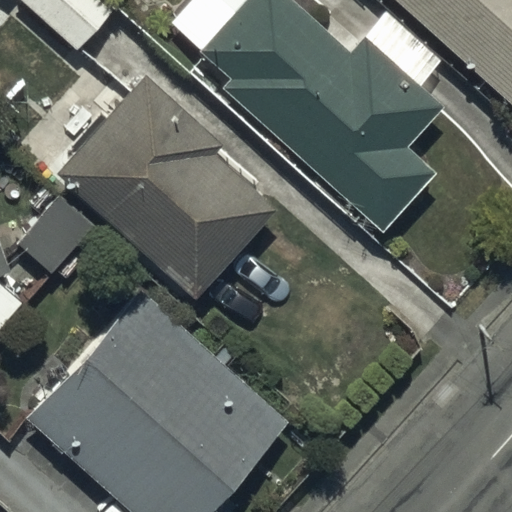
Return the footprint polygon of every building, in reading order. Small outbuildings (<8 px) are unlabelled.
[(104,0),(29,0),(71,37),(104,0)] [(177,0),(167,12),(225,65),(218,72),(376,216),(430,157),(399,130),(437,89),(414,69),(434,47),(382,0),(381,0),(345,40),(301,0),(177,0)] [(511,0),(404,0),(511,95),(511,0)] [(142,60),(52,157),(189,284),(270,196),(207,139),(216,129),(142,60)] [(88,213),(55,184),(14,231),(47,260),(88,213)] [(184,511),(279,405),(133,275),(20,403),(144,511),(184,511)]
